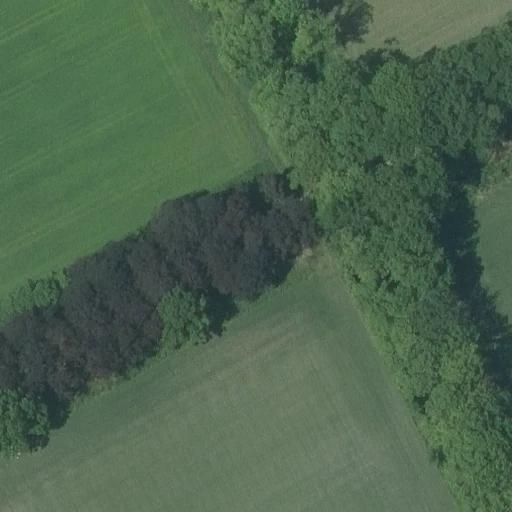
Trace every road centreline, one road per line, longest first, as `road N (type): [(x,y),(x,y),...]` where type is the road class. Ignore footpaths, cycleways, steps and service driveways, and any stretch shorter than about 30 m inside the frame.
road 1 (unclassified): [(0,389),(511,105)]
road 2 (track): [(357,224),(508,511)]
road 3 (track): [(330,175),(241,0)]
